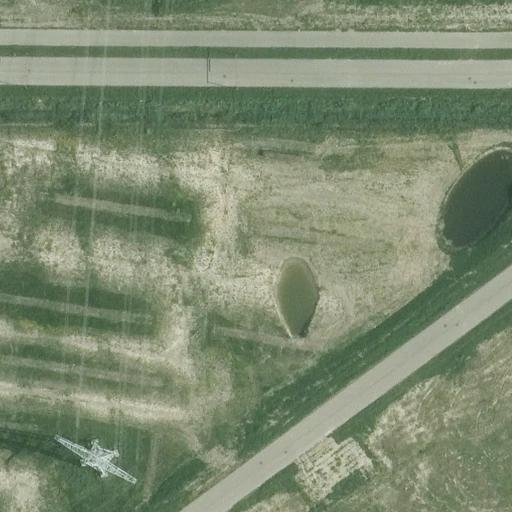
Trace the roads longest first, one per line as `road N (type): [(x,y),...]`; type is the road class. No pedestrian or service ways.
road 1 (unclassified): [(511,76),(0,71)]
road 2 (unclassified): [(211,511),(511,284)]
